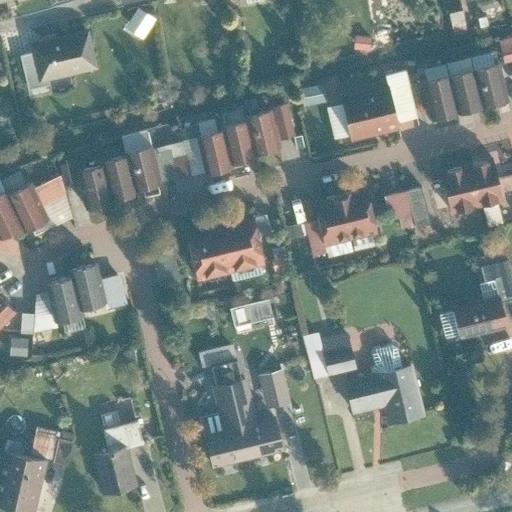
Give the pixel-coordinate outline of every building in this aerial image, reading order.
[(461,0),(446,0),(445,0),(450,21),(465,18),(461,0)] [(142,38),(156,16),(138,4),(124,26),(142,38)] [(98,68),(88,29),(30,43),(32,52),(40,83),(48,81),(98,68)] [(40,83),(32,52),(20,55),(28,91),(49,85),(48,81),(40,83)] [(509,103),(499,64),(474,70),(484,109),(509,103)] [(474,70),(448,76),(458,115),(484,109),(474,70)] [(458,115),(448,76),(423,82),(433,121),(458,115)] [(299,85),(302,103),(324,99),(321,81),(299,85)] [(415,104),(410,81),(393,85),(398,108),(415,104)] [(389,85),(340,97),(351,142),(400,131),(389,85)] [(296,136),(288,102),(274,105),(282,140),(296,136)] [(281,147),(272,110),(247,116),(248,120),(256,153),(281,147)] [(222,126),(223,131),(231,165),(257,159),(256,153),(248,120),(222,126)] [(231,165),(223,131),(197,137),(205,171),(206,175),(232,169),(231,165)] [(205,171),(197,137),(182,140),(190,174),(205,171)] [(153,153),(152,146),(126,152),(128,157),(135,189),(161,183),(153,153)] [(170,149),(153,153),(161,183),(178,179),(170,149)] [(504,202),(493,156),(468,162),(479,208),(504,202)] [(102,163),(102,167),(111,201),(137,195),(135,189),(128,157),(102,163)] [(75,180),(71,162),(60,165),(64,183),(75,180)] [(479,208),(468,162),(442,168),(453,214),(479,208)] [(111,201),(102,167),(78,172),(88,213),(112,207),(111,201)] [(48,220),(31,183),(5,195),(21,228),(23,232),(48,220)] [(430,223),(422,188),(407,192),(413,215),(416,227),(430,223)] [(377,234),(365,189),(340,195),(352,241),(377,234)] [(0,238),(21,228),(5,195),(3,192),(0,193),(0,238)] [(413,215),(407,192),(387,197),(393,221),(413,215)] [(352,241),(340,195),(313,202),(318,220),(325,247),(352,241)] [(265,265),(252,214),(219,222),(231,273),(265,265)] [(325,247),(318,220),(305,223),(313,258),(326,255),(325,247)] [(231,273),(219,222),(186,230),(198,281),(231,273)] [(180,280),(173,250),(152,255),(159,285),(180,280)] [(69,272),(71,277),(80,312),(107,304),(101,280),(96,265),(69,272)] [(126,303),(119,276),(101,280),(107,304),(108,308),(126,303)] [(80,312),(71,277),(44,284),(55,326),(81,318),(80,312)] [(508,330),(500,296),(453,307),(454,312),(441,315),(446,338),(459,335),(461,340),(508,330)] [(0,326),(14,312),(0,298),(0,326)] [(355,368),(347,332),(320,339),(328,374),(355,368)] [(373,374),(345,381),(353,415),(383,408),(389,426),(425,417),(412,365),(402,369),(397,350),(391,347),(376,350),(373,354),(375,366),(373,374)] [(258,369),(264,402),(288,398),(281,365),(258,369)] [(247,381),(230,385),(248,459),(284,451),(276,417),(257,421),(247,381)] [(248,459),(230,385),(214,389),(224,428),(204,432),(213,468),(248,459)] [(39,386),(28,391),(39,414),(50,408),(39,386)] [(108,451),(127,446),(143,442),(138,420),(103,429),(108,451)] [(66,465),(72,442),(59,439),(54,462),(66,465)] [(137,489),(127,446),(108,451),(91,455),(101,497),(137,489)] [(0,509),(12,511),(35,511),(46,462),(1,451),(0,454),(0,509)]
